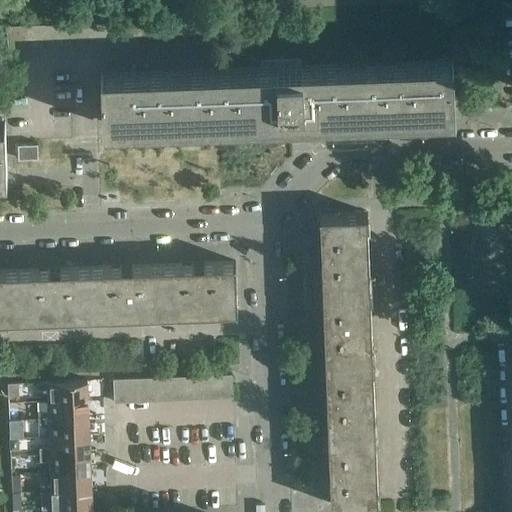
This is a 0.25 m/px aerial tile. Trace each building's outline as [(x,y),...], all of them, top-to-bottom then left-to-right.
[(218,17),(206,18),(207,41),(219,40),(218,17)] [(183,18),(171,19),(172,42),(184,42),(183,18)] [(195,18),(183,18),(184,42),(195,41),(195,18)] [(206,18),(195,18),(195,41),(207,41),(206,18)] [(148,19),(136,20),(137,43),(149,43),(148,19)] [(159,19),(148,19),(149,43),(160,42),(159,19)] [(171,19),(159,19),(160,42),(172,42),(171,19)] [(124,20),(113,21),(113,44),(125,44),(124,20)] [(136,20),(124,20),(125,44),(137,43),(136,20)] [(89,21),(77,22),(78,45),(90,45),(89,21)] [(101,21),(89,21),(90,45),(102,45),(101,21)] [(113,21),(101,21),(102,45),(113,44),(113,21)] [(66,22),(54,23),(55,46),(67,46),(66,22)] [(77,22),(66,22),(67,46),(78,45),(77,22)] [(31,23),(19,24),(20,47),(31,47),(31,23)] [(42,23),(31,23),(31,47),(43,47),(42,23)] [(54,23),(42,23),(43,47),(55,46),(54,23)] [(19,24),(7,24),(8,48),(20,47),(19,24)] [(261,64),(102,69),(103,121),(454,107),(452,57),(302,62),(301,56),(261,57),(261,64)] [(38,142),(17,143),(18,158),(38,156),(38,142)] [(319,214),(322,287),(369,285),(366,212),(367,212),(366,210),(318,212),(318,214),(319,214)] [(234,261),(163,263),(164,311),(236,308),(236,309),(237,309),(237,308),(235,259),(234,260),(234,261)] [(163,263),(91,266),(93,313),(164,311),(163,263)] [(91,266),(19,269),(21,316),(93,313),(91,266)] [(0,316),(21,316),(19,269),(0,269),(0,316)] [(369,285),(322,287),(325,359),(373,357),(369,285)] [(373,357),(325,359),(328,431),(376,429),(373,368),(373,357)] [(220,372),(208,373),(209,396),(221,395),(220,372)] [(232,372),(220,372),(221,395),(233,395),(232,372)] [(197,373),(185,374),(186,397),(197,396),(197,373)] [(208,373),(197,373),(197,396),(209,396),(208,373)] [(173,374),(161,375),(162,398),(174,397),(173,374)] [(185,374),(173,374),(174,397),(186,397),(185,374)] [(149,375),(137,376),(138,399),(150,399),(149,375)] [(161,375),(149,375),(150,399),(162,398),(161,375)] [(113,377),(114,400),(126,400),(125,376),(113,377)] [(137,376),(125,376),(126,400),(138,399),(137,376)] [(87,379),(46,380),(36,381),(37,388),(46,388),(47,399),(88,398),(87,379)] [(8,382),(8,397),(17,397),(17,382),(8,382)] [(88,398),(47,399),(47,410),(38,410),(38,418),(47,417),(89,416),(88,398)] [(19,407),(9,407),(9,417),(19,417),(19,407)] [(89,416),(47,417),(38,418),(38,425),(48,424),(48,435),(89,433),(89,416)] [(14,426),(11,426),(11,436),(14,436),(19,436),(20,436),(20,426),(14,426)] [(376,429),(328,431),(331,501),(330,501),(330,503),(379,501),(379,500),(378,499),(376,429)] [(89,433),(48,435),(48,446),(39,446),(39,454),(49,453),(90,452),(89,433)] [(14,436),(11,436),(11,444),(11,448),(19,448),(19,444),(19,436),(14,436)] [(90,452),(49,453),(39,454),(40,461),(49,460),(49,471),(91,469),(90,452)] [(50,486),(41,486),(41,490),(92,487),(91,469),(49,471),(50,486)] [(16,474),(14,474),(14,491),(16,491),(22,491),(22,474),(16,474)] [(92,487),(41,490),(42,507),(51,507),(92,505),(92,487)] [(16,491),(14,491),(14,509),(17,509),(22,509),(22,491),(16,491)]
